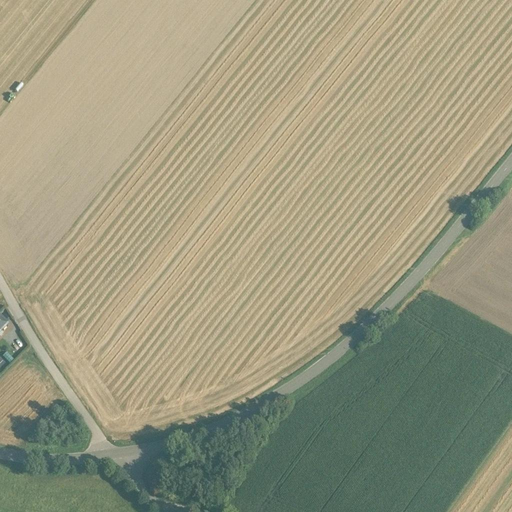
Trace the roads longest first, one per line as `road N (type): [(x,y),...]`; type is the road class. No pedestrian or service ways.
road 1 (unclassified): [(124,452),(194,437),(290,389),(365,330),(511,161)]
road 2 (track): [(105,454),(0,282)]
road 3 (unclassified): [(0,454),(124,452)]
